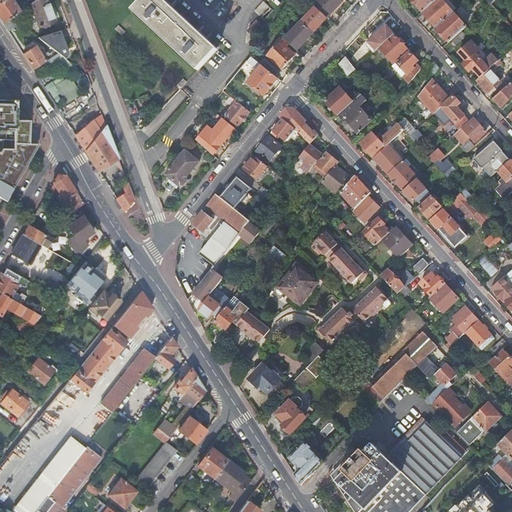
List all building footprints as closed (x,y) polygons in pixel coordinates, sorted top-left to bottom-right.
[(19,12),(11,0),(0,0),(0,18),(3,23),(11,17),(19,12)] [(35,0),(30,4),(39,27),(55,21),(47,0),(35,0)] [(199,71),(217,50),(188,23),(162,0),(143,0),(133,11),(171,45),(199,71)] [(336,9),(344,0),(343,0),(318,0),(314,5),(316,7),(327,18),(336,9)] [(410,0),(422,12),(435,0),(410,0)] [(435,0),(422,12),(422,13),(429,20),(435,28),(453,12),(441,0),(435,0)] [(302,22),(314,33),(320,26),(327,18),(316,7),(302,22)] [(466,27),(453,12),(435,28),(442,35),(448,43),(451,40),(461,31),(466,27)] [(19,23),(11,17),(3,23),(8,32),(19,23)] [(305,42),(314,33),(302,22),(301,22),(285,40),(289,43),(297,51),(305,42)] [(261,30),(254,24),(244,35),(251,41),(261,30)] [(369,42),(376,51),(394,34),(385,24),(375,33),(377,35),(374,37),(369,42)] [(59,30),(37,37),(58,53),(65,58),(68,54),(59,30)] [(466,37),(461,31),(451,40),(456,46),(466,37)] [(380,48),(393,63),(407,50),(401,43),(394,35),(380,48)] [(285,48),(289,43),(285,40),(283,38),(268,54),(283,68),(289,62),(294,56),(285,48)] [(473,69),(480,77),(490,68),(498,61),(492,55),(483,63),(475,54),(479,50),(471,41),(459,53),(466,61),(464,63),(462,65),(469,72),(473,69)] [(376,51),(369,42),(366,45),(373,53),(376,51)] [(23,55),(33,70),(45,62),(45,61),(35,47),(29,51),(23,55)] [(412,80),(420,70),(416,65),(413,68),(411,66),(414,64),(417,61),(413,57),(409,52),(397,63),(406,73),(412,80)] [(251,57),(247,61),(258,70),(262,65),(260,64),(251,57)] [(357,79),(360,76),(355,70),(345,57),(338,64),(347,76),(352,72),(357,79)] [(265,58),(260,64),(262,65),(276,77),(280,72),(265,58)] [(498,61),(490,68),(492,71),(502,62),(499,60),(498,61)] [(397,63),(396,62),(392,66),(402,77),(403,76),(406,73),(397,63)] [(424,75),(431,81),(435,77),(440,70),(434,63),(424,75)] [(276,77),(262,65),(258,70),(248,83),(264,96),(271,87),(278,79),(276,77)] [(480,77),(476,81),(482,87),(488,93),(501,81),(492,71),(490,68),(480,77)] [(412,80),(406,73),(403,76),(409,83),(412,80)] [(61,95),(64,103),(78,97),(67,75),(45,86),(51,100),(61,95)] [(439,82),(435,77),(431,81),(430,82),(432,85),(435,83),(436,84),(439,82)] [(86,86),(83,79),(76,81),(79,89),(86,86)] [(511,81),(509,84),(500,93),(493,99),(497,104),(501,108),(511,98),(511,81)] [(500,93),(509,84),(506,81),(497,89),(500,93)] [(418,97),(434,115),(442,108),(450,100),(441,90),(436,84),(435,83),(432,85),(430,82),(418,97)] [(331,109),(338,116),(353,102),(340,87),(325,101),(331,109)] [(353,102),(338,116),(342,121),(344,119),(350,126),(356,133),(371,120),(359,107),(366,100),(361,95),(353,102)] [(145,111),(153,108),(148,96),(141,99),(145,111)] [(454,125),(458,130),(462,127),(469,121),(457,107),(459,105),(461,103),(454,97),(450,100),(442,108),(456,124),(454,125)] [(0,201),(2,199),(6,201),(38,144),(29,144),(29,120),(16,120),(17,108),(16,108),(16,101),(0,99),(0,201)] [(238,127),(249,112),(236,101),(224,116),(231,121),(238,127)] [(311,145),(318,135),(315,131),(313,133),(304,123),(306,121),(294,108),(286,109),(279,117),(282,119),(271,133),(278,139),(279,138),(279,137),(286,142),(296,130),(299,133),(311,145)] [(85,151),(106,126),(101,114),(92,120),(83,128),(75,135),(85,151)] [(415,131),(404,119),(399,124),(404,130),(410,136),(415,131)] [(474,142),(486,132),(480,126),(474,119),(470,122),(463,128),(463,129),(469,136),(474,142)] [(396,137),(404,130),(399,124),(379,141),(371,132),(359,144),(372,157),(384,146),(385,147),(387,144),(396,137)] [(118,159),(106,126),(85,151),(92,161),(98,171),(118,159)] [(462,143),(469,136),(463,129),(463,128),(462,127),(458,130),(454,134),(462,143)] [(257,152),(269,162),(282,147),(269,136),(262,144),(256,152),(257,152)] [(498,173),(511,161),(511,160),(505,153),(504,154),(503,153),(502,152),(502,151),(493,141),(473,160),(482,170),(483,169),(485,171),(481,175),(487,182),(498,173)] [(387,144),(385,147),(373,158),(381,166),(388,174),(402,161),(387,144)] [(301,168),(307,173),(322,155),(316,150),(311,145),(302,156),(300,158),(305,162),(301,168)] [(444,157),(437,149),(428,157),(443,174),(444,173),(447,170),(442,164),(439,161),(444,157)] [(170,179),(179,187),(189,175),(198,163),(184,151),(164,175),(170,179)] [(257,152),(254,156),(266,166),(269,162),(257,152)] [(211,164),(216,158),(211,153),(206,159),(211,164)] [(335,166),(338,162),(332,158),(326,153),(314,168),(326,178),(335,166)] [(266,166),(254,156),(249,163),(244,169),(257,179),(267,167),(266,166)] [(446,159),(442,164),(447,170),(451,166),(452,166),(446,159)] [(402,161),(388,174),(401,188),(415,175),(402,161)] [(494,191),(503,201),(511,192),(511,162),(511,161),(498,173),(502,178),(498,182),(500,185),(494,191)] [(342,171),(335,166),(326,178),(322,182),(336,193),(349,177),(342,171)] [(454,169),(451,166),(447,170),(444,173),(446,177),(454,169)] [(283,180),(276,174),(273,178),(280,184),(283,180)] [(78,210),(80,208),(84,203),(66,176),(59,176),(53,184),(57,191),(54,193),(60,203),(50,209),(59,217),(68,224),(74,216),(69,208),(74,204),(78,211),(78,210)] [(363,184),(355,176),(341,194),(355,210),(367,197),(371,193),(363,184)] [(235,210),(251,189),(237,177),(229,188),(221,198),(235,210)] [(177,189),(179,187),(170,179),(168,181),(171,184),(177,189)] [(419,204),(430,194),(416,179),(403,191),(408,196),(413,202),(415,200),(419,204)] [(134,201),(127,184),(122,187),(125,194),(117,199),(125,212),(134,201)] [(266,201),(271,195),(262,187),(257,193),(266,201)] [(483,218),(477,212),(460,193),(431,221),(443,234),(455,247),(467,236),(448,216),(459,206),(470,219),(473,216),(478,222),(483,218)] [(240,234),(250,222),(235,210),(221,198),(217,195),(205,209),(193,224),(203,232),(213,220),(209,217),(213,211),(225,221),(199,254),(214,266),(240,234)] [(424,214),(428,219),(441,207),(432,196),(419,208),(424,214)] [(355,210),(337,228),(339,231),(345,226),(345,225),(353,217),(352,216),(355,213),(365,223),(380,209),(373,203),(367,197),(355,210)] [(50,209),(48,207),(44,211),(56,221),(59,217),(50,209)] [(85,215),(80,208),(78,210),(78,211),(74,216),(68,224),(67,225),(68,226),(83,217),(85,215)] [(483,218),(487,215),(481,208),(477,212),(483,218)] [(483,218),(488,224),(493,219),(490,215),(492,213),(491,211),(487,215),(483,218)] [(94,234),(83,217),(68,226),(75,237),(69,241),(80,257),(88,246),(84,240),(94,234)] [(382,240),(390,233),(384,226),(385,225),(382,222),(379,219),(364,233),(376,246),(382,240)] [(251,243),(261,231),(250,222),(240,234),(251,243)] [(29,226),(23,235),(41,246),(44,247),(48,249),(54,241),(29,226)] [(382,240),(399,259),(413,246),(405,236),(396,227),(390,233),(382,240)] [(333,238),(334,237),(328,231),(321,237),(322,239),(316,245),(321,249),(320,252),(325,257),(328,257),(336,266),(336,269),(344,278),(347,278),(353,284),(359,278),(362,281),(369,274),(363,268),(361,269),(359,266),(350,257),(347,254),(349,253),(344,247),(342,249),(335,241),(333,238)] [(493,231),(483,241),(490,249),(500,239),(493,231)] [(23,235),(12,254),(30,265),(41,246),(23,235)] [(287,256),(274,246),(263,260),(279,272),(283,267),(280,265),(287,256)] [(420,274),(429,265),(423,259),(414,267),(420,274)] [(92,306),(103,293),(98,288),(107,277),(100,271),(96,268),(94,270),(85,263),(80,268),(67,285),(76,293),(74,296),(76,297),(76,298),(75,301),(79,304),(82,303),(83,303),(85,304),(87,301),(92,306)] [(77,268),(73,266),(69,272),(73,275),(77,268)] [(309,277),(296,266),(279,288),(300,304),(311,290),(312,291),(319,283),(310,276),(309,277)] [(1,273),(0,275),(0,292),(10,299),(22,305),(26,297),(21,294),(20,295),(14,292),(19,284),(25,288),(29,281),(6,269),(3,275),(1,273)] [(380,275),(385,280),(397,294),(398,293),(406,286),(410,283),(407,280),(405,282),(402,285),(388,269),(380,275)] [(199,298),(205,302),(216,287),(222,280),(211,271),(193,293),(199,298)] [(420,284),(432,297),(445,284),(440,278),(434,272),(420,284)] [(498,296),(505,304),(511,297),(511,279),(510,281),(505,276),(491,289),(498,296)] [(43,289),(56,297),(64,287),(49,278),(43,289)] [(432,297),(430,298),(443,313),(459,299),(452,292),(445,284),(432,297)] [(328,332),(334,338),(341,332),(343,333),(353,324),(353,321),(361,314),(367,320),(373,314),(376,315),(385,306),(385,303),(390,299),(385,293),(377,285),(372,289),(373,290),(371,293),(362,301),(359,303),(358,302),(352,308),(350,309),(345,303),(340,308),(341,309),(339,311),(330,319),(328,322),(326,320),(321,325),(323,326),(328,332)] [(411,291),(406,286),(398,293),(403,299),(411,291)] [(205,302),(198,310),(204,314),(209,319),(213,315),(217,318),(225,309),(213,300),(220,291),(216,287),(205,302)] [(0,292),(0,315),(2,317),(8,307),(14,310),(13,312),(31,322),(28,326),(19,321),(16,328),(23,332),(27,334),(41,316),(22,305),(10,299),(0,292)] [(106,320),(106,319),(119,303),(121,302),(112,295),(111,297),(104,292),(103,293),(92,306),(89,310),(97,316),(98,314),(106,320)] [(152,309),(141,292),(114,325),(130,338),(137,328),(136,327),(145,315),(147,317),(152,309)] [(232,322),(237,326),(247,312),(250,309),(234,297),(225,309),(217,318),(214,322),(218,325),(221,328),(222,326),(226,330),(232,322)] [(466,333),(479,321),(466,307),(451,320),(456,326),(450,331),(453,334),(446,340),(449,344),(446,347),(449,349),(455,343),(466,333)] [(247,312),(237,326),(242,330),(242,333),(247,336),(251,340),(254,340),(258,343),(269,329),(265,326),(262,324),(263,322),(256,316),(255,318),(252,316),(247,312)] [(10,316),(6,322),(13,326),(16,319),(10,316)] [(487,330),(479,321),(466,333),(482,350),(495,339),(487,330)] [(130,338),(114,325),(110,330),(126,343),(130,338)] [(16,328),(14,327),(7,339),(18,345),(27,334),(23,332),(16,328)] [(126,343),(110,330),(89,356),(79,368),(70,380),(86,393),(126,343)] [(426,356),(436,346),(429,340),(423,333),(370,384),(346,359),(339,365),(351,377),(372,410),(404,378),(416,366),(426,356)] [(177,348),(171,338),(155,358),(168,368),(174,361),(169,357),(177,348)] [(497,355),(508,345),(503,339),(492,350),(497,355)] [(72,362),(81,350),(71,342),(70,344),(62,354),(72,362)] [(318,356),(323,350),(316,343),(304,355),(312,362),(318,356)] [(460,348),(455,343),(449,349),(453,354),(460,348)] [(76,365),(85,353),(81,350),(72,362),(76,365)] [(150,365),(155,358),(145,350),(101,405),(112,414),(113,412),(151,365),(150,365)] [(507,352),(504,352),(504,351),(490,363),(505,380),(511,387),(511,360),(509,357),(509,355),(507,352)] [(328,366),(318,356),(312,362),(293,382),(303,392),(328,366)] [(433,364),(426,356),(416,366),(418,367),(419,366),(431,379),(435,375),(440,371),(433,364)] [(45,384),(55,371),(39,358),(28,371),(45,384)] [(451,369),(446,364),(440,371),(435,375),(443,384),(430,397),(428,396),(425,399),(431,405),(432,404),(437,400),(448,389),(451,386),(448,383),(449,382),(456,375),(451,369)] [(276,400),(286,389),(279,382),(280,380),(271,371),(270,371),(264,365),(250,380),(252,381),(250,383),(254,388),(256,385),(258,387),(259,385),(261,387),(268,394),(269,393),(276,400)] [(345,383),(351,377),(339,365),(333,371),(345,383)] [(419,366),(418,367),(430,380),(431,379),(419,366)] [(197,378),(192,370),(181,383),(180,381),(174,388),(181,393),(179,395),(182,397),(183,395),(197,378)] [(474,377),(481,384),(484,381),(478,373),(474,377)] [(170,426),(163,421),(158,428),(161,431),(169,438),(206,391),(197,378),(183,395),(182,397),(178,401),(185,406),(180,411),(181,412),(178,416),(177,415),(172,421),(173,421),(170,426)] [(437,400),(432,404),(455,427),(458,424),(470,412),(467,409),(464,405),(462,407),(453,398),(455,396),(448,389),(437,400)] [(28,403),(25,400),(21,397),(12,390),(10,393),(7,391),(1,398),(4,400),(1,403),(17,416),(22,410),(25,407),(28,403)] [(300,422),(305,418),(298,412),(299,410),(302,406),(303,401),(299,397),(293,397),(290,401),(289,401),(277,415),(284,422),(285,423),(283,426),(290,433),(300,422)] [(461,428),(457,433),(470,446),(480,434),(484,431),(486,432),(502,417),(495,409),(488,402),(461,428)] [(312,418),(306,425),(312,431),(327,415),(321,409),(312,418)] [(306,425),(312,418),(309,414),(305,418),(300,422),(304,426),(306,425)] [(189,417),(179,430),(197,444),(207,431),(189,417)] [(410,511),(416,506),(424,498),(464,457),(426,422),(389,460),(372,444),(358,458),(356,456),(344,468),(334,478),(355,511),(410,511)] [(455,427),(453,429),(457,433),(461,428),(458,424),(455,427)] [(161,431),(158,428),(153,434),(165,443),(166,442),(169,438),(161,431)] [(348,435),(342,429),(327,446),(333,452),(348,435)] [(511,460),(511,459),(511,430),(497,445),(503,451),(511,460)] [(301,485),(315,470),(322,463),(327,458),(308,440),(299,448),(298,447),(295,447),(290,453),(290,456),(291,457),(290,459),(298,467),(300,469),(294,475),(301,485)] [(165,443),(136,480),(147,489),(177,450),(166,442),(165,443)] [(101,457),(87,446),(75,462),(71,466),(53,489),(52,491),(37,509),(35,511),(46,511),(54,502),(61,507),(101,457)] [(198,466),(215,479),(228,461),(212,449),(198,466)] [(511,460),(503,451),(499,455),(511,468),(511,460)] [(511,468),(499,455),(489,465),(509,486),(511,482),(511,468)] [(229,496),(235,501),(250,482),(244,478),(246,475),(228,461),(215,479),(232,492),(229,496)] [(138,492),(122,479),(109,496),(126,508),(138,492)] [(90,484),(86,489),(95,496),(96,497),(100,491),(90,484)] [(479,485),(468,496),(471,499),(480,490),(483,494),(485,492),(479,485)] [(492,511),(489,509),(494,505),(483,494),(480,490),(471,499),(468,496),(458,506),(461,510),(458,511),(492,511)] [(253,500),(249,498),(238,511),(260,511),(261,511),(250,503),(253,500)]
